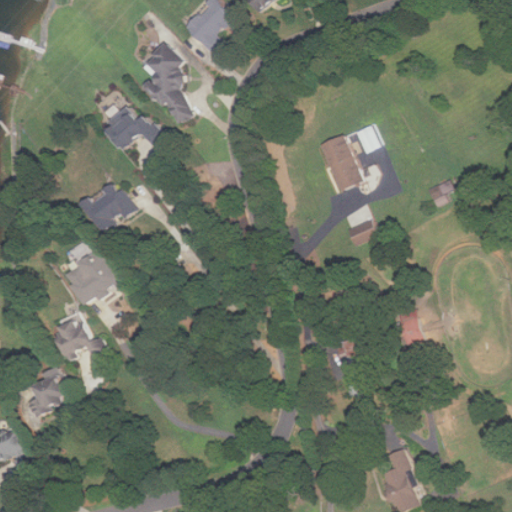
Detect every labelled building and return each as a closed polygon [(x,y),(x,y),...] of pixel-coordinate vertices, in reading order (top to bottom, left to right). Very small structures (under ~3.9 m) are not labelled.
[(232,39),(229,36),(246,17),(226,0),(220,0),(195,29),(221,51),(232,39)] [(200,116),(186,86),(194,83),(187,65),(188,64),(180,46),(156,56),(167,80),(158,84),(167,106),(175,102),(184,123),(200,116)] [(119,121),(122,125),(115,132),(133,151),(151,134),(166,150),(178,140),(156,116),(151,120),(136,105),(119,121)] [(326,144),(345,191),(370,181),(352,134),(326,144)] [(440,207),(452,200),(449,193),(458,188),(453,179),(432,190),(440,207)] [(103,202),(97,196),(88,204),(115,232),(130,218),(131,220),(144,208),(120,182),(110,191),(112,193),(103,202)] [(354,229),(361,246),(386,236),(379,219),(354,229)] [(92,304),(103,297),(106,301),(119,291),(132,283),(109,247),(70,272),(92,304)] [(115,353),(107,336),(104,337),(99,327),(91,330),(83,312),(65,320),(70,331),(62,335),(73,361),(96,352),(99,360),(115,353)] [(371,394),(363,339),(344,342),(352,397),(371,394)] [(52,372),(55,379),(42,385),(48,398),(36,403),(43,418),(60,411),(59,407),(70,402),(68,398),(76,394),(65,367),(52,372)] [(0,441),(0,450),(5,463),(23,456),(30,473),(38,469),(31,450),(37,447),(30,430),(0,441)] [(425,485),(412,449),(395,455),(401,470),(389,474),(394,489),(390,491),(394,503),(399,502),(402,511),(412,511),(428,506),(421,487),(425,485)]
